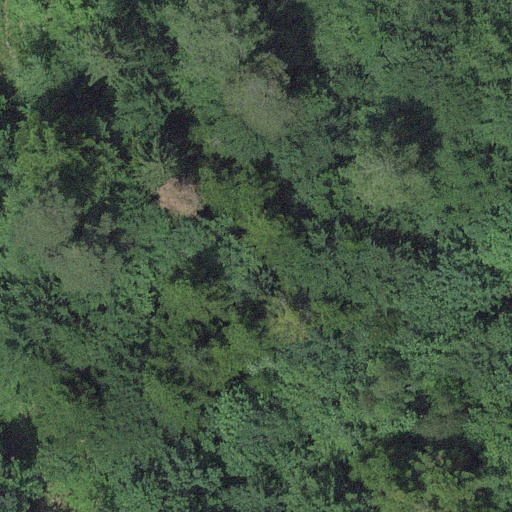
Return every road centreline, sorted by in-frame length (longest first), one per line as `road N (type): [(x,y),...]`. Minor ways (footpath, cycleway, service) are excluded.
road 1 (track): [(15,0),(40,511)]
road 2 (track): [(305,511),(380,374),(511,272)]
